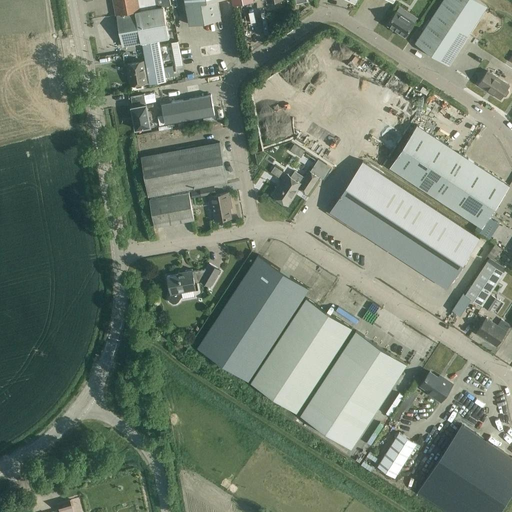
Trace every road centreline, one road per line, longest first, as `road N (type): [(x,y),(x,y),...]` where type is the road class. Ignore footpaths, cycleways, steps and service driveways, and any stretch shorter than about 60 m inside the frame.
road 1 (residential): [(255,230),(229,90),(237,74),(319,17),(343,19),(502,120),(511,138)]
road 2 (residential): [(511,378),(275,227)]
road 3 (secondary): [(119,254),(72,0)]
road 4 (secondary): [(86,402),(113,335),(119,254)]
road 5 (tertiary): [(167,511),(155,460),(86,402)]
road 6 (residential): [(255,230),(119,254)]
